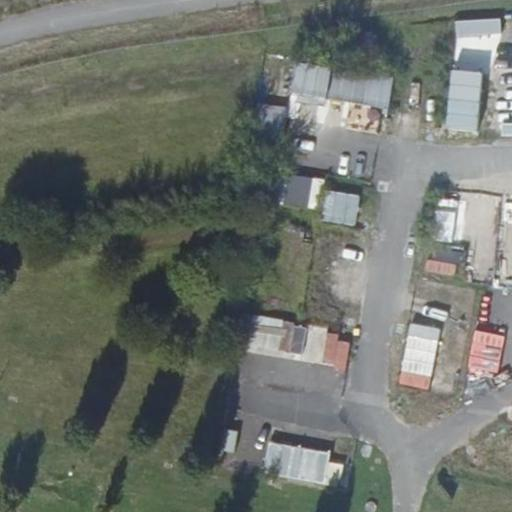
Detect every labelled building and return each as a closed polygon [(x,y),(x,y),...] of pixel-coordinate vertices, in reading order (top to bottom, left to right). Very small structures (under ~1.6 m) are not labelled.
[(411,67),(394,65),(393,74),(410,76),(411,67)] [(473,65),(463,65),(463,82),(472,83),(473,65)] [(511,71),(481,71),(481,83),(511,83),(511,71)] [(482,84),(451,82),(448,131),(478,133),(482,84)] [(462,212),(432,209),(428,245),(457,249),(462,212)] [(339,282),(308,276),(306,288),(337,293),(339,282)] [(332,316),(303,311),(301,324),(330,329),(332,316)] [(311,333),(299,331),(293,360),(305,363),(311,333)] [(339,362),(344,338),(314,332),(309,356),(339,362)] [(460,354),(404,343),(402,355),(457,366),(460,354)] [(321,378),(323,366),(293,361),(291,373),(321,378)] [(431,372),(400,366),(396,390),(426,396),(431,372)]
